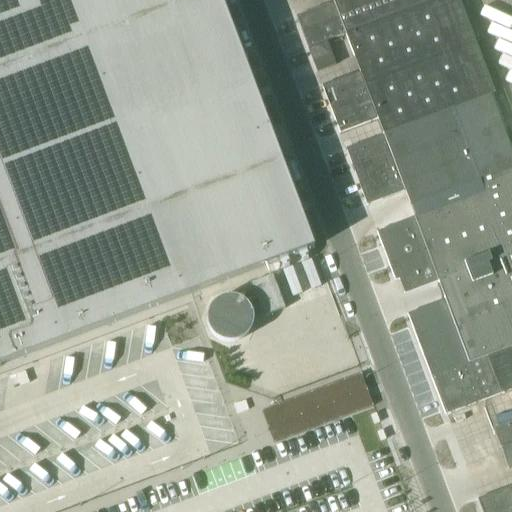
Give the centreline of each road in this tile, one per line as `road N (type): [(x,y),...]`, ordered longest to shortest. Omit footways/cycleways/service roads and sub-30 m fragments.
road 1 (unclassified): [(440,511),(250,0)]
road 2 (unknown): [(330,219),(72,299),(13,291)]
